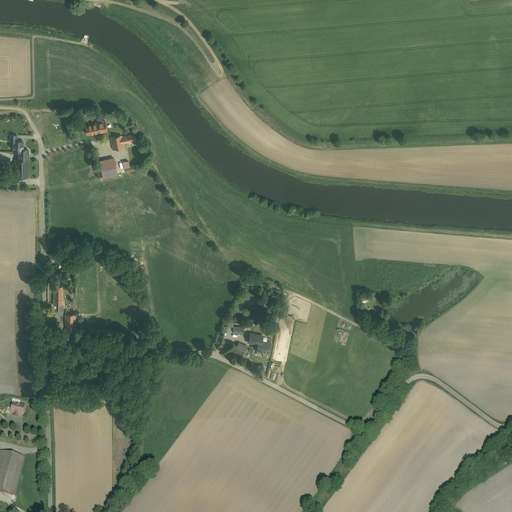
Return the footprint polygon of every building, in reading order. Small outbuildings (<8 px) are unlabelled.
[(85,126),(87,134),(98,132),(98,133),(108,131),(105,120),(96,122),(96,124),(85,126)] [(121,135),(110,137),(112,149),(124,147),(123,143),(136,141),(135,134),(121,136),(121,135)] [(30,174),(29,148),(19,148),(19,158),(13,158),(13,175),(30,174)] [(114,156),(99,159),(103,176),(118,173),(114,156)] [(122,160),(123,169),(146,166),(144,159),(129,161),(129,159),(122,160)] [(61,312),(61,286),(51,286),(51,305),(56,305),(55,312),(61,312)] [(75,315),(63,315),(63,328),(64,328),(64,331),(74,331),(75,315)] [(228,321),(228,331),(244,331),(244,325),(235,326),(235,321),(228,321)] [(272,351),(273,344),(265,342),(266,336),(253,333),(251,342),(259,344),(258,348),(272,351)] [(240,341),(237,347),(246,352),(249,346),(240,341)] [(14,401),(12,411),(24,414),(27,405),(14,401)] [(0,456),(0,489),(17,494),(27,458),(1,451),(0,456)]
